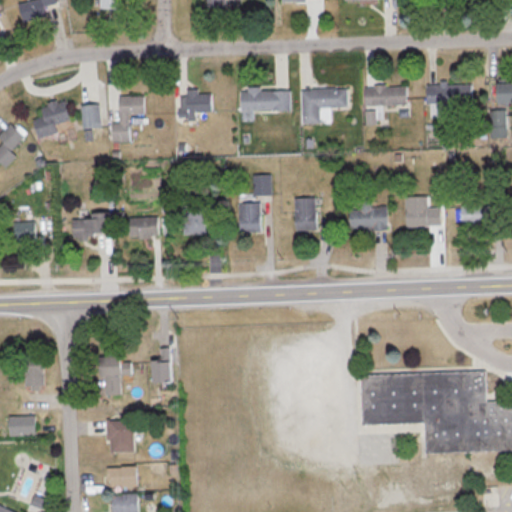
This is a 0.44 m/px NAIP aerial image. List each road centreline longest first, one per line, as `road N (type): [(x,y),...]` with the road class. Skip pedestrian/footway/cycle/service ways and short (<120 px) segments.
road 1 (residential): [(0,82),(65,59),(511,38)]
road 2 (tertiary): [(0,305),(511,284)]
road 3 (residential): [(71,511),(60,303)]
